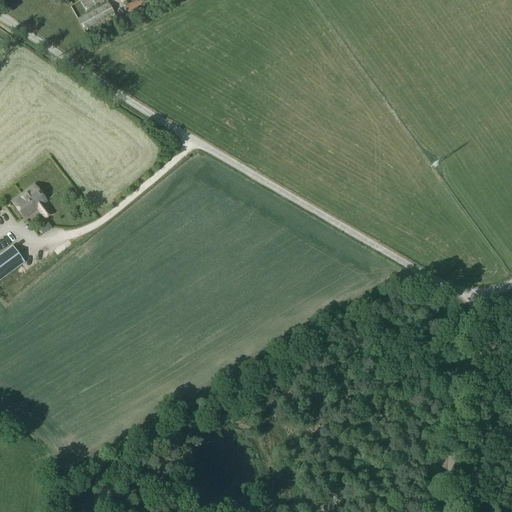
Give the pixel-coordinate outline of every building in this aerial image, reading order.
[(106,0),(83,0),(70,8),(76,17),(96,6),(98,9),(78,21),(90,42),(121,26),(108,3),(106,0)] [(130,0),(132,4),(125,8),(131,20),(169,0),(130,0)] [(35,186),(12,203),(24,219),(37,209),(45,219),(52,215),(44,204),(46,202),(35,186)] [(12,248),(0,256),(0,281),(24,264),(12,248)] [(75,251),(38,275),(35,269),(0,291),(0,303),(4,309),(81,260),(75,251)] [(326,511),(326,502),(315,503),(316,511),(326,511)]
